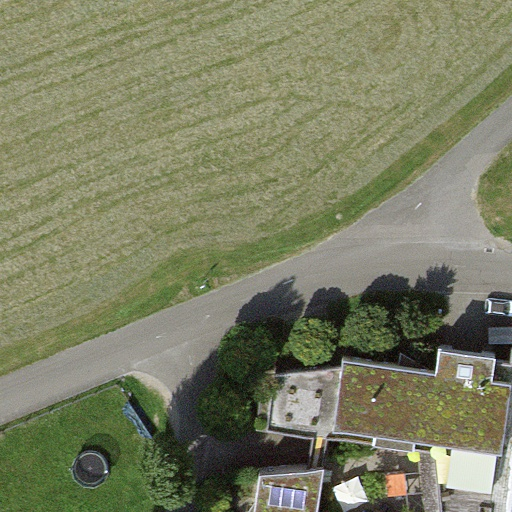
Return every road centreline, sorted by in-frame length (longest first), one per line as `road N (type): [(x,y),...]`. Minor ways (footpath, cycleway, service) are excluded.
road 1 (residential): [(511,131),(447,189),(317,276)]
road 2 (unclassified): [(210,322),(0,411)]
road 3 (unclassified): [(511,273),(317,276)]
road 4 (residential): [(210,322),(187,511)]
